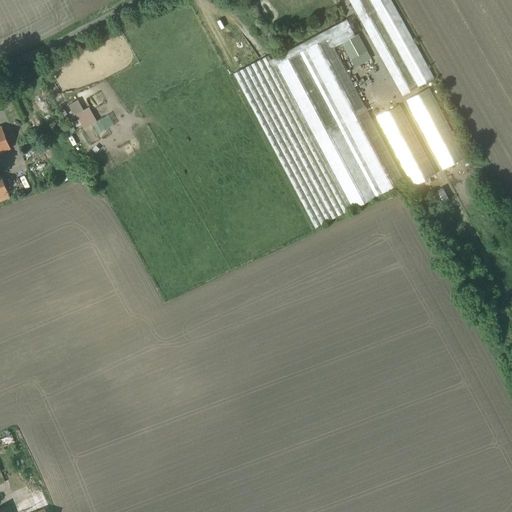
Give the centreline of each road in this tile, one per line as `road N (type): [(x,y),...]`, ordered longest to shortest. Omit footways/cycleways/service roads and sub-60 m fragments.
road 1 (unclassified): [(0,67),(145,0)]
road 2 (track): [(452,192),(511,301)]
